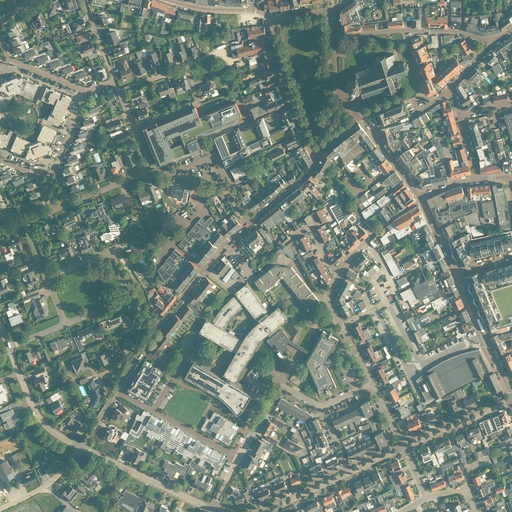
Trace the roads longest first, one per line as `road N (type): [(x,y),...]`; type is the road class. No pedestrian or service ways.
road 1 (residential): [(270,510),(403,446)]
road 2 (residential): [(84,447),(211,509)]
road 3 (unclassified): [(316,150),(282,76),(276,19)]
road 4 (residential): [(237,458),(116,391)]
road 5 (unclassified): [(159,326),(248,223)]
road 6 (tertiary): [(511,396),(456,272)]
road 7 (residential): [(84,447),(37,416),(8,347)]
